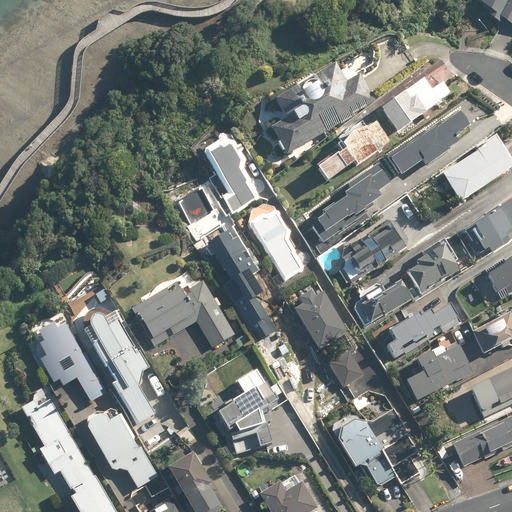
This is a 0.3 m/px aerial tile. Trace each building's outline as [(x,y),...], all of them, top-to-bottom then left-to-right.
[(498,15),(510,24),(511,22),(511,0),(489,0),(502,10),(498,15)] [(338,63),(279,99),(289,116),(273,126),(290,154),(379,100),(362,72),(349,80),(338,63)] [(402,132),(455,94),(447,81),(435,89),(427,78),(385,108),(402,132)] [(466,121),(456,106),(389,151),(402,170),(422,157),(426,163),(460,140),(453,129),(466,121)] [(318,166),(330,183),(359,161),(362,165),(394,141),(377,118),(342,144),(346,150),(340,154),(338,151),(318,166)] [(511,170),(511,157),(498,136),(478,149),(480,152),(446,174),(464,202),(511,170)] [(225,140),(205,152),(234,213),(262,200),(247,168),(248,161),(235,138),(227,143),(225,140)] [(371,188),(386,176),(376,163),(314,211),(321,220),(311,228),(326,247),(350,228),(341,216),(373,191),(371,188)] [(471,242),(479,256),(492,249),(494,253),(509,244),(506,239),(511,235),(511,233),(511,232),(511,231),(511,203),(467,229),(474,241),(471,242)] [(273,215),(267,214),(251,223),(283,282),(306,269),(290,241),(293,233),(281,210),(273,215)] [(343,244),(340,271),(350,286),(411,246),(394,220),(370,235),(360,233),(343,244)] [(230,280),(223,284),(259,342),(278,331),(255,295),(263,291),(253,274),(258,271),(237,238),(233,241),(226,231),(207,243),(230,280)] [(449,244),(421,261),(423,265),(411,272),(424,294),(464,269),(449,244)] [(491,282),(496,291),(505,286),(509,292),(511,289),(511,258),(487,272),(492,281),(491,282)] [(183,283),(134,310),(154,346),(199,321),(214,348),(237,335),(222,306),(224,305),(219,297),(217,299),(207,281),(195,288),(197,293),(191,296),(183,283)] [(364,304),(374,323),(415,299),(404,281),(364,304)] [(319,298),(315,291),(299,300),(303,307),(295,312),(319,352),(348,335),(325,294),(319,298)] [(429,336),(431,339),(441,332),(440,330),(464,315),(456,303),(438,314),(436,311),(427,316),(424,312),(395,330),(401,339),(392,344),(397,353),(416,341),(418,344),(429,336)] [(511,311),(476,332),(489,355),(511,342),(511,311)] [(105,341),(99,344),(120,380),(118,381),(142,422),(159,413),(143,387),(146,371),(153,368),(145,350),(138,353),(124,321),(114,325),(111,318),(110,317),(109,317),(109,316),(108,316),(107,315),(106,315),(105,315),(104,315),(103,315),(102,315),(101,315),(100,316),(99,316),(99,317),(98,317),(98,318),(97,319),(97,320),(96,321),(96,322),(96,323),(96,324),(96,325),(105,341)] [(52,356),(46,359),(58,382),(63,379),(66,385),(80,378),(93,402),(110,393),(88,352),(85,354),(69,325),(62,329),(59,322),(43,331),(50,343),(47,345),(52,356)] [(436,353),(423,360),(429,374),(411,382),(421,401),(477,374),(463,346),(450,352),(446,345),(435,350),(436,353)] [(353,352),(332,365),(347,388),(367,375),(353,352)] [(245,391),(223,405),(236,428),(241,454),(279,443),(267,411),(289,397),(280,383),(273,388),(259,366),(238,380),(245,391)] [(511,370),(476,388),(488,413),(511,401),(511,370)] [(66,409),(51,384),(37,390),(35,402),(25,408),(44,443),(41,444),(57,473),(62,471),(73,492),(76,490),(78,494),(74,497),(82,511),(119,511),(98,475),(96,477),(60,413),(66,409)] [(92,417),(92,427),(114,469),(130,471),(141,489),(161,476),(118,407),(108,414),(101,413),(92,417)] [(346,440),(365,472),(370,469),(382,488),(399,478),(405,487),(423,476),(415,462),(425,455),(397,409),(372,424),(371,423),(370,423),(369,422),(368,422),(367,422),(366,421),(365,421),(364,421),(363,421),(362,421),(360,421),(359,421),(358,421),(357,422),(356,422),(355,422),(354,423),(353,424),(352,424),(351,425),(351,426),(350,426),(349,427),(348,428),(348,429),(347,430),(347,431),(346,432),(346,433),(346,434),(346,435),(346,437),(346,438),(346,439),(346,440)] [(511,416),(455,443),(467,468),(511,446),(511,416)] [(214,485),(216,484),(199,452),(174,466),(198,511),(222,511),(228,509),(214,485)] [(456,456),(448,460),(457,477),(465,473),(456,456)] [(297,475),(264,494),(274,511),(317,511),(323,509),(308,482),(303,485),(297,475)] [(144,511),(184,511),(174,492),(142,508),(144,511)]
